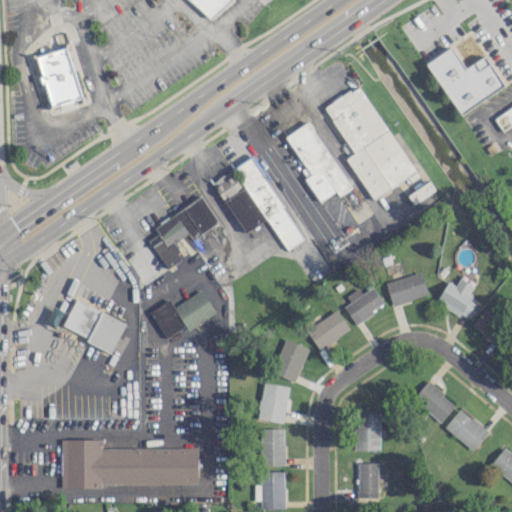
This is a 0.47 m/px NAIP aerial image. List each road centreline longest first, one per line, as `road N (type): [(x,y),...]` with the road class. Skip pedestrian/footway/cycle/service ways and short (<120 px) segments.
road 1 (primary): [(0,264),(381,0)]
road 2 (residential): [(319,511),(323,398),(394,342),(418,338)]
road 3 (primary): [(128,144),(0,232)]
road 4 (primary): [(246,62),(128,144)]
